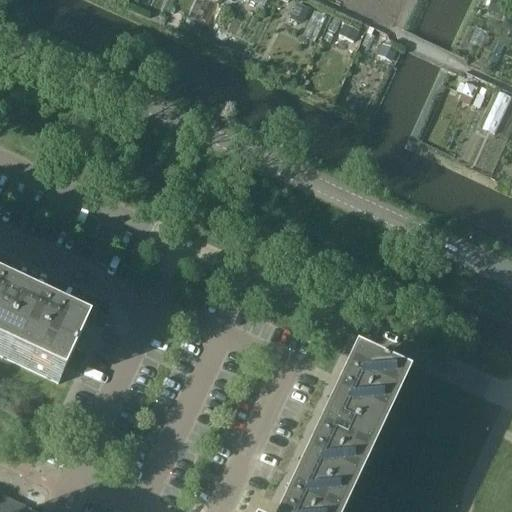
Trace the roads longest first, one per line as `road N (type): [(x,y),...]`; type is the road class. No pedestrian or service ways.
road 1 (tertiary): [(511,278),(0,41)]
road 2 (residential): [(511,399),(177,249)]
road 3 (unclassified): [(218,511),(287,366),(152,306)]
road 4 (residential): [(177,249),(0,167)]
road 5 (unclassified): [(73,479),(152,306)]
road 6 (unclassified): [(152,306),(0,235)]
